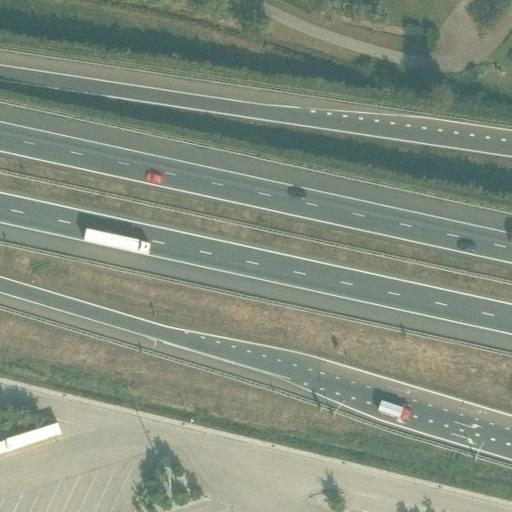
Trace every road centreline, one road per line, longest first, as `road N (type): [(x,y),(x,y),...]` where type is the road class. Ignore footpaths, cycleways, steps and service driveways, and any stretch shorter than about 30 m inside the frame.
road 1 (motorway): [(0,287),(511,440)]
road 2 (motorway): [(511,250),(0,137)]
road 3 (motorway): [(0,208),(511,320)]
road 4 (motorway): [(511,146),(0,72)]
road 5 (residential): [(427,65),(304,29),(249,0)]
